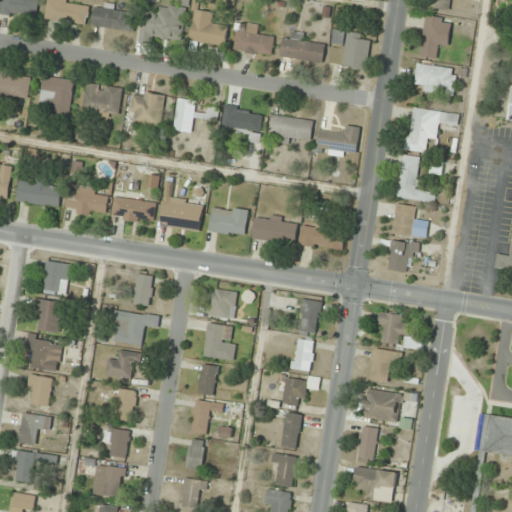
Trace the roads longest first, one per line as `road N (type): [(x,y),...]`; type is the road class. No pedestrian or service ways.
road 1 (tertiary): [(400,0),(323,511)]
road 2 (residential): [(382,102),(0,41)]
road 3 (tertiary): [(358,288),(0,233)]
road 4 (residential): [(153,511),(193,260)]
road 5 (residential): [(419,511),(449,304)]
road 6 (tertiary): [(511,313),(358,288)]
road 7 (residential): [(0,389),(25,238)]
